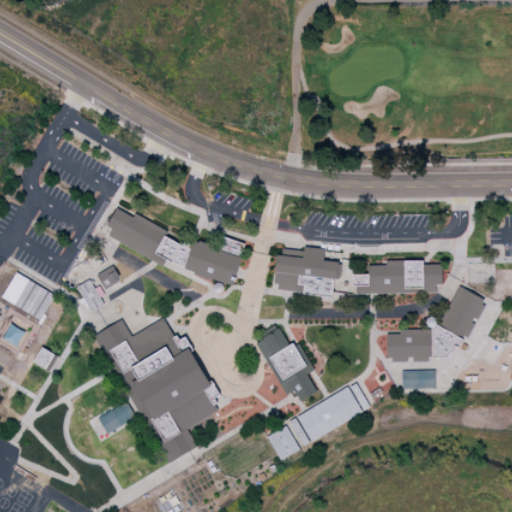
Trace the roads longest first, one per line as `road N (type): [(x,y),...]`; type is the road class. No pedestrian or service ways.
road 1 (residential): [(511,182),(334,183),(238,163)]
road 2 (residential): [(203,153),(82,84)]
